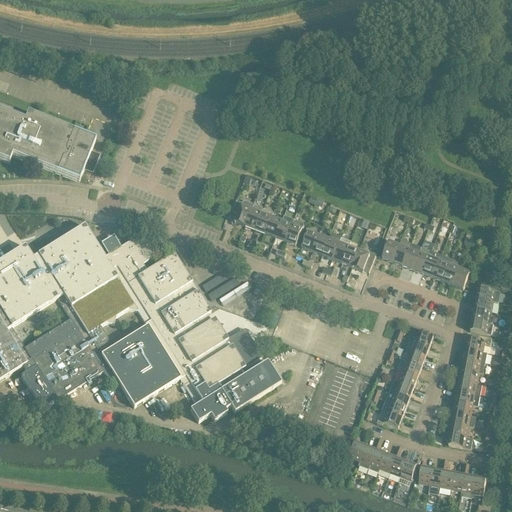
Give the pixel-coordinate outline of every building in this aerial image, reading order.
[(79,185),(96,142),(86,138),(0,104),(0,162),(9,166),(12,158),(53,174),(79,185)] [(245,184),(254,186),(256,179),(247,176),(245,184)] [(313,197),(310,203),(322,207),(324,202),(313,197)] [(245,228),(253,207),(252,205),(246,203),(243,204),(243,205),(237,203),(232,214),(238,216),(235,224),(245,228)] [(255,232),(263,211),(262,209),(255,206),(253,207),(245,228),(255,232)] [(265,236),(272,219),(273,215),(272,213),(266,210),(263,211),(255,232),(265,236)] [(275,240),(281,223),(272,219),(265,236),(275,240)] [(293,223),(291,227),(285,243),(296,248),(304,227),(303,225),(295,222),(293,223)] [(285,243),(291,227),(281,223),(275,240),(285,243)] [(206,317),(210,315),(173,256),(148,272),(144,265),(147,263),(150,261),(152,258),(154,255),(155,251),(155,247),(154,244),(152,241),(149,239),(145,238),(142,238),(138,239),(136,239),(122,248),(114,236),(102,244),(110,256),(105,258),(85,227),(32,260),(24,248),(0,263),(0,383),(24,368),(28,374),(22,378),(28,388),(19,394),(22,398),(25,396),(32,406),(36,404),(41,412),(104,373),(112,388),(118,384),(135,409),(181,380),(197,407),(191,411),(199,424),(210,417),(214,423),(228,414),(226,411),(231,408),(235,414),(282,385),(268,363),(244,378),(240,372),(244,370),(231,349),(227,351),(223,345),(227,342),(214,321),(210,323),(206,317)] [(312,254),(318,237),(308,233),(302,250),(312,254)] [(322,258),(329,241),(318,237),(312,254),(322,258)] [(339,245),(332,262),(343,266),(349,249),(351,243),(341,239),(339,245)] [(332,262),(339,245),(329,241),(322,258),(332,262)] [(403,268),(409,251),(411,246),(401,242),(399,247),(393,264),(403,268)] [(393,264),(399,247),(389,244),(385,253),(381,251),(379,259),(393,264)] [(353,269),(359,252),(349,249),(343,266),(353,269)] [(423,276),(432,253),(421,250),(419,255),(413,272),(423,276)] [(413,272),(419,255),(409,251),(403,268),(413,272)] [(370,257),(359,252),(353,269),(363,273),(364,272),(369,275),(377,256),(371,254),(370,257)] [(433,280),(442,257),(432,253),(423,276),(433,280)] [(443,283),(452,261),(442,257),(433,280),(443,283)] [(453,287),(460,270),(462,265),(452,261),(443,283),(453,287)] [(470,275),(460,270),(453,287),(464,291),(465,288),(471,290),(474,281),(469,279),(470,275)] [(203,285),(212,302),(219,298),(223,306),(252,290),(248,282),(242,286),(237,277),(229,282),(225,274),(203,285)] [(501,295),(479,290),(476,302),(493,305),(498,306),(501,295)] [(491,316),(493,305),(476,302),(474,313),(491,316)] [(246,308),(218,323),(224,333),(251,317),(246,308)] [(489,326),(491,316),(474,313),(472,323),(489,326)] [(470,334),(491,338),(493,327),(489,326),(472,323),(470,334)] [(418,333),(414,343),(430,349),(434,339),(418,333)] [(469,341),(467,352),(483,355),(484,350),(490,351),(491,341),(470,337),(470,341),(469,341)] [(426,359),(430,349),(414,343),(410,353),(426,359)] [(487,356),(483,355),(467,352),(465,363),(475,365),(485,367),(487,356)] [(422,370),(426,359),(410,353),(406,364),(422,370)] [(406,364),(402,362),(398,372),(402,374),(418,380),(422,370),(406,364)] [(475,365),(465,363),(463,373),(479,376),(483,377),(485,367),(475,365)] [(477,387),(479,376),(463,373),(461,384),(477,387)] [(414,390),(418,380),(402,374),(398,384),(414,390)] [(410,400),(414,390),(398,384),(395,394),(410,400)] [(475,398),(477,387),(461,384),(459,395),(475,398)] [(406,411),(410,400),(395,394),(391,404),(391,405),(406,411)] [(478,409),(480,399),(475,398),(459,395),(457,405),(473,408),(478,409)] [(402,421),(406,411),(391,405),(391,404),(386,402),(382,413),(402,421)] [(471,419),(473,408),(457,405),(455,416),(471,419)] [(97,412),(96,422),(112,423),(112,413),(97,412)] [(398,431),(402,421),(382,413),(377,426),(383,428),(384,425),(398,431)] [(476,420),(471,419),(455,416),(453,427),(469,430),(474,431),(476,420)] [(467,440),(469,430),(453,427),(451,437),(467,440)] [(467,440),(451,437),(449,448),(471,452),(473,441),(467,440)] [(359,464),(366,448),(358,445),(360,440),(356,439),(353,445),(355,446),(350,461),(359,464)] [(380,472),(386,456),(378,453),(380,449),(376,447),(374,452),(376,452),(369,468),(370,469),(369,472),(379,476),(380,472)] [(376,452),(374,452),(374,451),(366,448),(359,464),(358,468),(368,472),(369,468),(376,452)] [(400,480),(406,464),(399,461),(400,457),(396,455),(394,459),(396,460),(389,476),(400,480)] [(394,459),(386,456),(380,472),(389,476),(396,460),(394,459)] [(417,470),(418,470),(420,463),(416,462),(415,467),(406,464),(400,480),(411,484),(417,470)] [(429,488),(432,471),(424,470),(426,464),(421,464),(420,463),(418,470),(419,470),(421,470),(418,486),(429,488)] [(450,492),(453,475),(446,474),(447,469),(442,468),(441,473),(440,473),(443,473),(441,480),(439,490),(450,492)] [(440,473),(432,471),(429,488),(439,490),(441,480),(443,473),(440,473)] [(471,496),(475,479),(467,478),(468,473),(463,472),(462,477),(464,478),(463,482),(461,494),(460,499),(471,501),(472,496),(471,496)] [(462,477),(453,475),(450,492),(461,494),(463,482),(464,478),(462,477)] [(486,482),(475,479),(471,496),(472,496),(483,498),(486,482)]
